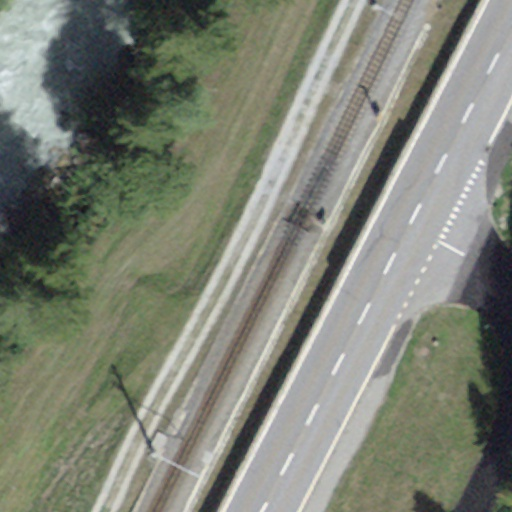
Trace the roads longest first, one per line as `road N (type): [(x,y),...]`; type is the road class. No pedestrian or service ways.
road 1 (secondary): [(511,14),(257,511)]
road 2 (track): [(511,281),(411,212)]
